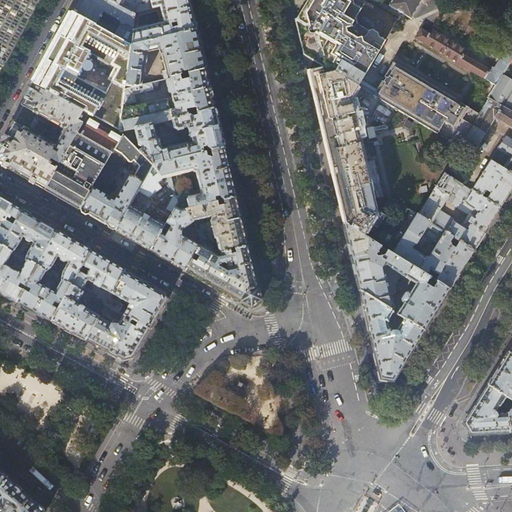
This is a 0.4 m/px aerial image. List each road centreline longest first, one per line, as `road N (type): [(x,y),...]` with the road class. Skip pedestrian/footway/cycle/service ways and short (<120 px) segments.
road 1 (secondary): [(238,0),(313,312)]
road 2 (residential): [(248,329),(0,181)]
road 3 (primary): [(393,456),(511,263)]
road 4 (secondary): [(146,406),(0,327)]
road 5 (residential): [(0,117),(63,0)]
road 6 (primary): [(248,329),(196,356),(146,406)]
road 7 (primary): [(146,406),(81,511)]
